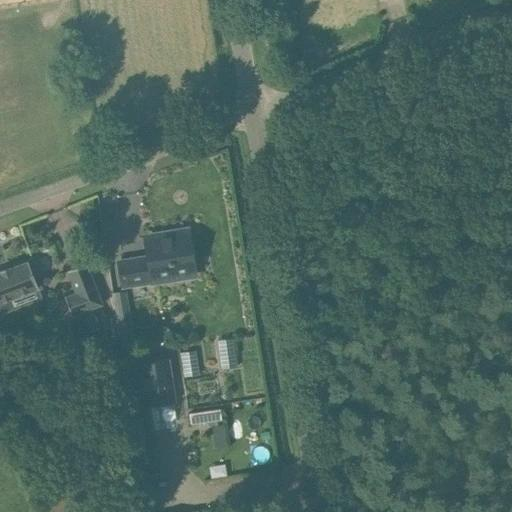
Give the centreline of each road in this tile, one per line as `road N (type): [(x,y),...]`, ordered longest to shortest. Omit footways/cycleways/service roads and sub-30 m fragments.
road 1 (unclassified): [(311,511),(245,116)]
road 2 (track): [(245,116),(511,13)]
road 3 (unclassified): [(245,116),(0,204)]
